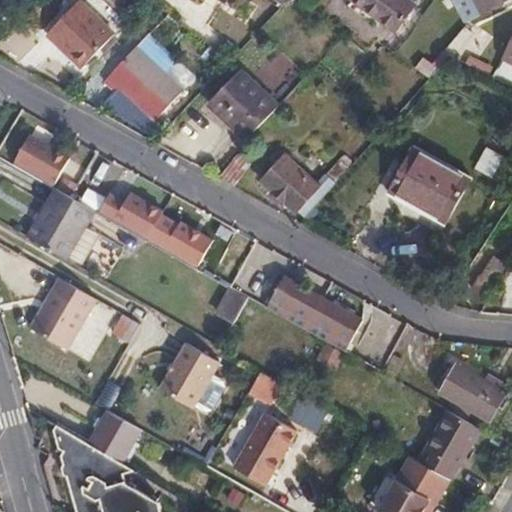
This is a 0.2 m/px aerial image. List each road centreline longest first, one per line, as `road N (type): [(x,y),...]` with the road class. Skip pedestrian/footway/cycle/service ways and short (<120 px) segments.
road 1 (residential): [(0,78),(443,323),(511,331)]
road 2 (unknown): [(0,236),(159,327)]
